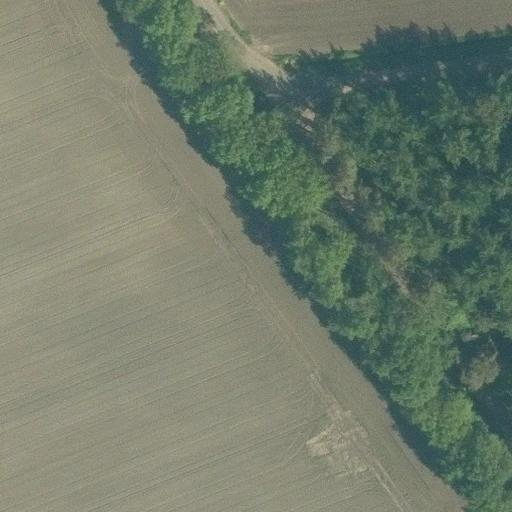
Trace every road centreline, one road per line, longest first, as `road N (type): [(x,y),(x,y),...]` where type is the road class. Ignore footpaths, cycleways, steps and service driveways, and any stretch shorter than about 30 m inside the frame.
road 1 (track): [(511,435),(295,131),(267,75)]
road 2 (unclassified): [(200,0),(257,68),(298,85),(511,59)]
